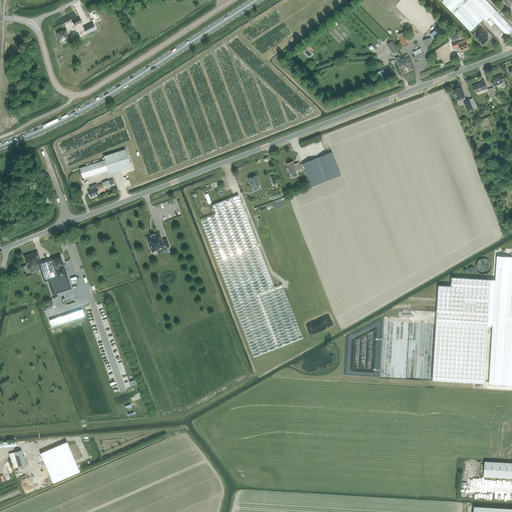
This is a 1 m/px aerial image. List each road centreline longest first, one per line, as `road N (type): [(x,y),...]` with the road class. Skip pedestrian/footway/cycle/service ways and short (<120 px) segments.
road 1 (unclassified): [(9,246),(511,52)]
road 2 (unclassified): [(232,0),(82,95),(58,88),(32,25)]
road 3 (primary): [(35,131),(256,0)]
